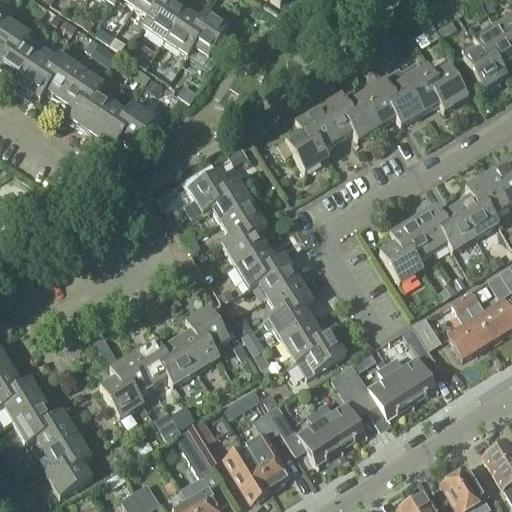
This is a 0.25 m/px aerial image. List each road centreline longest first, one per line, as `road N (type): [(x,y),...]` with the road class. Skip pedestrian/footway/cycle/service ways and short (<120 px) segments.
road 1 (residential): [(49,327),(165,257),(130,206),(0,128)]
road 2 (residential): [(366,311),(326,239),(511,124)]
road 3 (residential): [(330,511),(511,400)]
